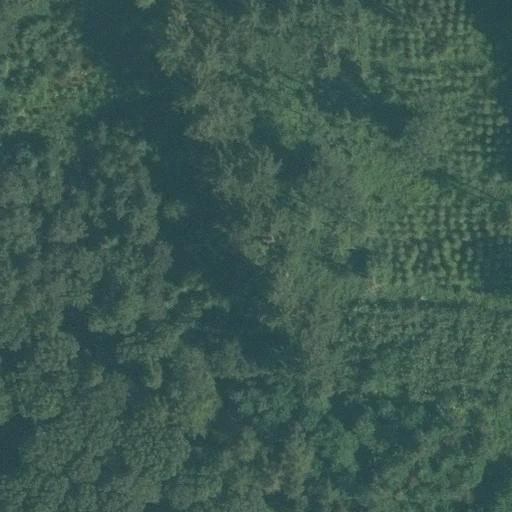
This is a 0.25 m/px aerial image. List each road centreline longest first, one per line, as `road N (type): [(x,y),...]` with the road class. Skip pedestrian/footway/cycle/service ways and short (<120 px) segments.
road 1 (track): [(368,511),(160,0)]
road 2 (track): [(294,511),(0,299)]
